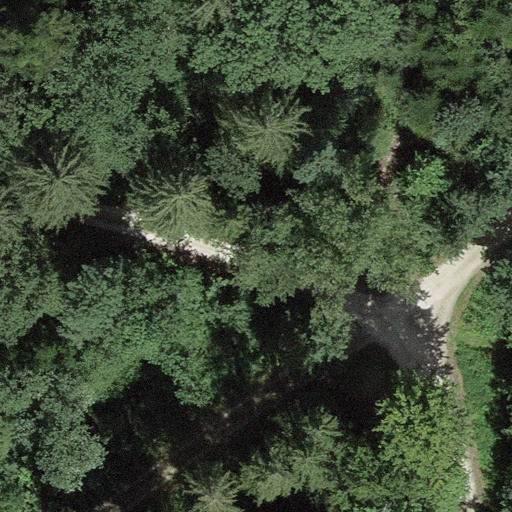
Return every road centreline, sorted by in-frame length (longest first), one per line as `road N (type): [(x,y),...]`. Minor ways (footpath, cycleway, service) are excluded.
road 1 (track): [(426,308),(0,203)]
road 2 (track): [(127,511),(426,308)]
road 3 (track): [(466,511),(426,308)]
road 4 (track): [(511,221),(426,308)]
